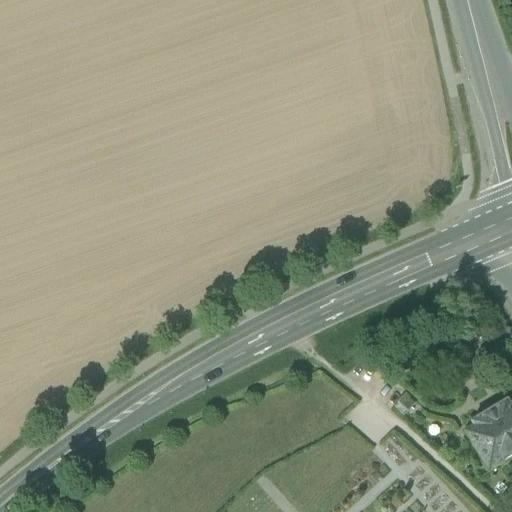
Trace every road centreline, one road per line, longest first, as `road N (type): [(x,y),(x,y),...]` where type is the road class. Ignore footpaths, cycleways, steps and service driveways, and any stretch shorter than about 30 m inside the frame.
road 1 (secondary): [(511,226),(277,330),(129,411),(0,510)]
road 2 (tertiary): [(466,0),(511,157)]
